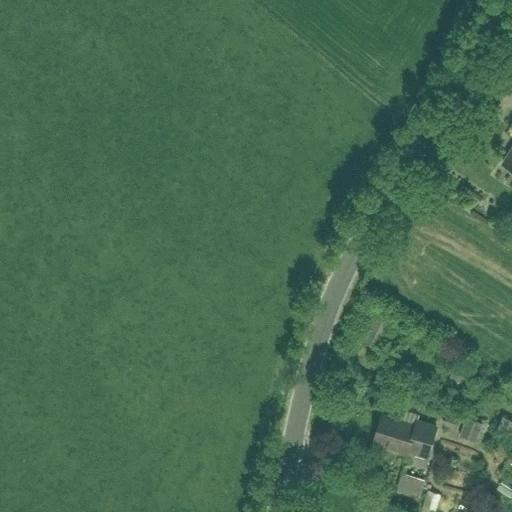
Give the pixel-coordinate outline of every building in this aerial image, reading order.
[(511,149),(502,165),(511,171),(511,149)] [(391,325),(369,314),(356,339),(379,350),(391,325)] [(470,369),(457,362),(450,377),(464,383),(470,369)] [(427,457),(436,426),(417,420),(416,425),(381,415),(373,444),(407,454),(408,452),(427,457)] [(511,421),(504,417),(496,433),(511,441),(511,421)] [(467,419),(460,437),(476,444),(484,425),(467,419)]
